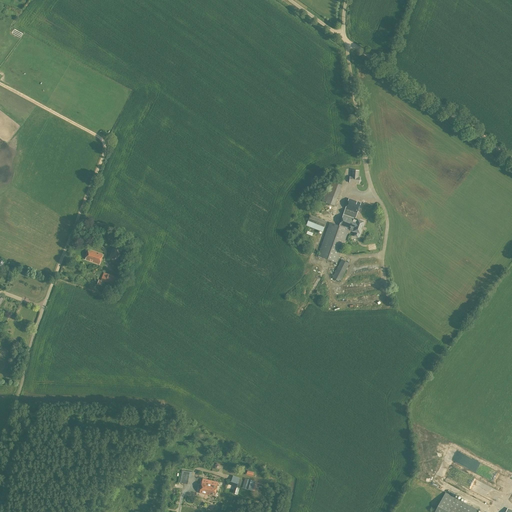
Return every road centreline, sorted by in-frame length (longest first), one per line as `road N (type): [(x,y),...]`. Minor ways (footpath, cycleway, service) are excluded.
road 1 (track): [(0,83),(104,143),(52,281)]
road 2 (track): [(511,157),(344,39)]
